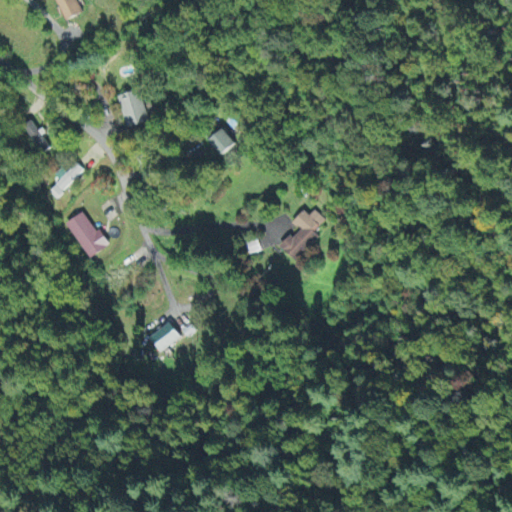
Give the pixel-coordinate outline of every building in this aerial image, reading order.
[(85,16),(79,0),(58,0),(68,23),(85,16)] [(129,131),(150,125),(140,92),(119,99),(129,131)] [(238,146),(225,132),(211,144),(224,158),(238,146)] [(57,176),(63,183),(51,194),(57,201),(87,174),(79,165),(68,175),(64,170),(57,176)] [(325,224),(309,209),(294,226),(300,231),(283,250),(297,263),(320,238),(316,235),(325,224)] [(69,227),(92,262),(111,249),(88,214),(69,227)] [(154,340),(165,354),(184,339),(173,325),(154,340)]
